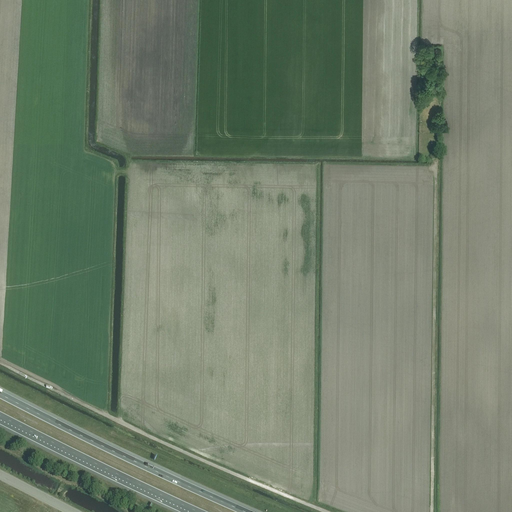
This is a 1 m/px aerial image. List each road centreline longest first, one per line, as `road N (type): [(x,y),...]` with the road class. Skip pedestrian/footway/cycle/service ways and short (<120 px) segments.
road 1 (unclassified): [(323,511),(0,363)]
road 2 (motorway): [(246,511),(0,391)]
road 3 (motorway): [(0,416),(196,511)]
